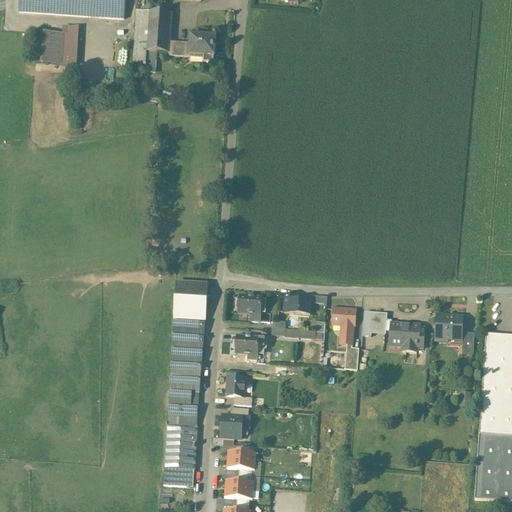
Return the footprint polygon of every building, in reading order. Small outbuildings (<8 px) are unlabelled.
[(126,0),(20,0),(19,13),(125,20),(126,0)] [(172,15),(150,13),(148,53),(170,55),(172,15)] [(38,32),(36,63),(67,65),(69,34),(38,32)] [(216,39),(191,37),(191,45),(190,56),(204,57),(204,64),(213,65),(214,58),(215,58),(216,39)] [(191,45),(172,44),(172,57),(190,58),(190,56),(191,45)] [(176,285),(167,427),(197,429),(199,395),(200,395),(205,324),(206,324),(208,287),(176,285)] [(296,297),(287,296),(285,315),(295,316),(295,311),(299,312),(299,314),(310,315),(310,303),(301,302),(301,299),(296,299),(296,297)] [(262,300),(241,298),(240,303),(238,303),(237,311),(240,311),(239,315),(252,316),(251,323),(260,324),(261,317),(269,317),(270,302),(262,301),(262,300)] [(356,312),(334,311),(333,327),(342,328),(341,346),(353,347),(354,328),(355,328),(356,312)] [(388,316),(365,314),(363,338),(372,339),(372,332),(387,333),(387,326),(388,316)] [(462,319),(439,318),(437,344),(448,344),(448,341),(461,342),(462,319)] [(409,327),(392,326),(392,333),(391,340),(396,340),(395,348),(403,349),(403,353),(408,354),(409,327)] [(420,328),(409,327),(408,354),(418,355),(418,351),(424,351),(424,340),(420,339),(420,330),(420,328)] [(300,333),(285,331),(284,338),(286,339),(299,340),(300,333)] [(317,334),(300,333),(299,340),(316,341),(317,334)] [(475,335),(464,335),(463,349),(474,349),(475,335)] [(511,337),(485,336),(475,501),(511,503),(511,337)] [(260,340),(238,338),(238,343),(235,343),(234,351),(237,351),(237,356),(248,357),(248,361),(258,362),(259,349),(260,340)] [(359,351),(350,350),(349,372),(358,372),(359,351)] [(246,380),(228,379),(227,398),(235,399),(244,400),(246,380)] [(471,395),(464,394),(463,408),(470,409),(471,395)] [(244,400),(235,399),(234,407),(252,409),(253,400),(244,400)] [(250,411),(232,410),(231,418),(249,420),(250,411)] [(231,418),(223,418),(222,439),(242,441),(243,429),(250,430),(250,420),(231,418)] [(197,429),(167,427),(163,488),(193,490),(194,472),(195,472),(197,429)] [(228,453),(227,462),(256,464),(256,456),(254,455),(242,455),(228,453)] [(227,462),(227,471),(240,471),(255,473),(256,464),(227,462)] [(226,483),(225,491),(253,493),(254,485),(239,484),(226,483)] [(225,491),(224,500),(237,501),(252,502),(253,493),(225,491)]
